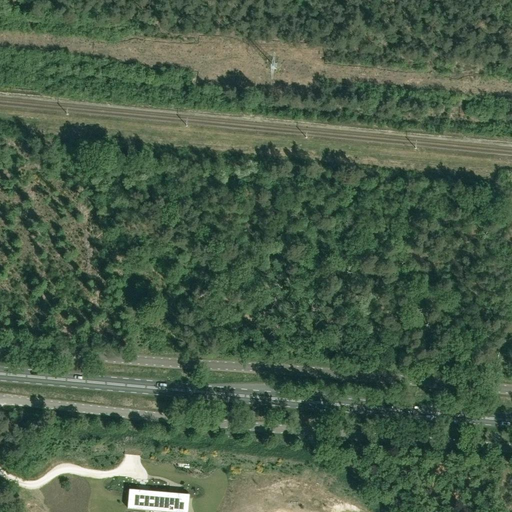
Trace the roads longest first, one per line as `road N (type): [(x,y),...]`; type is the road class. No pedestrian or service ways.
road 1 (unclassified): [(0,399),(511,446)]
road 2 (primary): [(511,421),(0,375)]
road 3 (unclassified): [(511,391),(0,346)]
